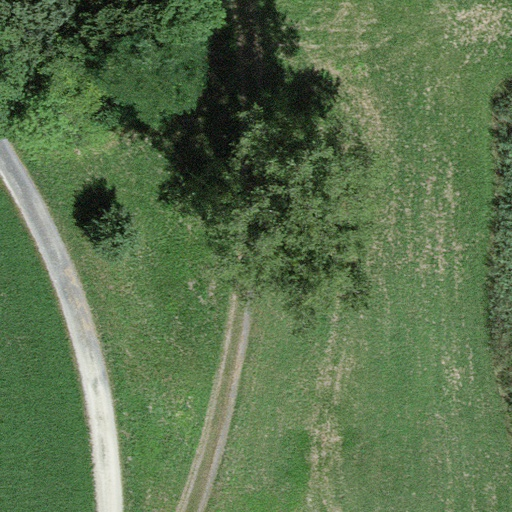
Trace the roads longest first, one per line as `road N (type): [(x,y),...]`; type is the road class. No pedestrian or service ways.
road 1 (track): [(183,511),(247,266),(232,53),(219,0)]
road 2 (track): [(0,151),(41,220),(95,389),(108,511)]
